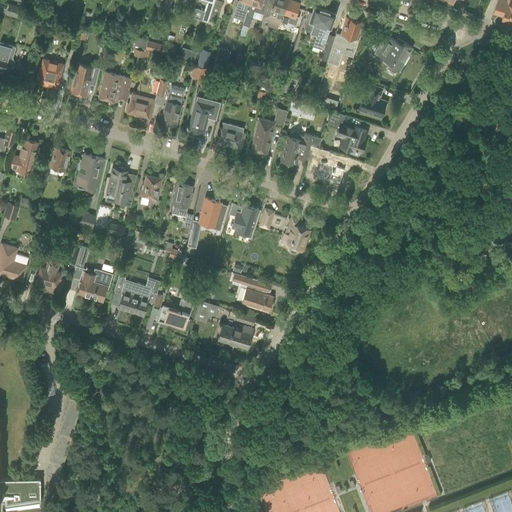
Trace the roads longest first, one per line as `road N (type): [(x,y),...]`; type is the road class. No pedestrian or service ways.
road 1 (residential): [(353,212),(0,97)]
road 2 (residential): [(257,377),(0,299)]
road 3 (residential): [(353,212),(460,28)]
road 4 (residential): [(257,377),(353,212)]
road 5 (unclassified): [(235,511),(223,465),(226,440),(257,377)]
road 6 (track): [(454,42),(468,85),(511,141)]
